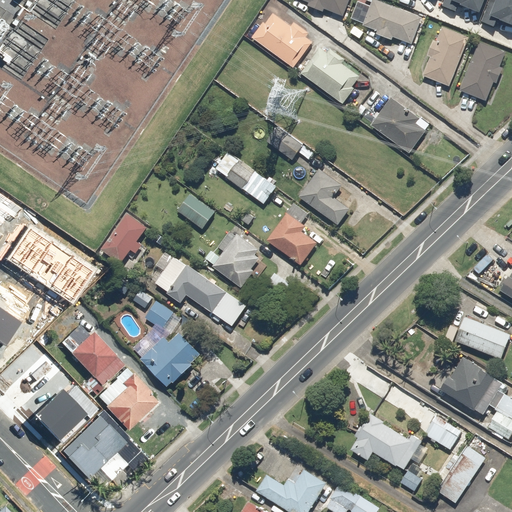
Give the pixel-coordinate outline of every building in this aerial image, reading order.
[(305,0),(343,16),(350,0),(305,0)] [(385,0),(369,0),(360,24),(409,45),(422,15),(385,0)] [(449,3),(439,0),(429,0),(426,12),(445,17),(449,3)] [(446,0),(480,13),(485,0),(446,0)] [(511,0),(488,0),(482,16),(511,27),(511,0)] [(290,68),(309,43),(273,16),(254,41),(290,68)] [(447,26),(425,74),(447,84),(469,36),(447,26)] [(479,40),(463,91),(490,99),(506,49),(479,40)] [(330,49),(305,77),(337,106),(362,78),(330,49)] [(394,99),(372,127),(411,156),(432,128),(394,99)] [(278,125),(266,144),(293,161),(305,142),(278,125)] [(236,163),(225,178),(242,189),(252,174),(236,163)] [(333,200),(342,185),(319,171),(304,195),(302,198),(338,226),(349,212),(333,200)] [(192,195),(179,212),(203,229),(215,213),(192,195)] [(0,196),(0,241),(4,236),(0,233),(0,227),(9,214),(14,218),(20,209),(0,196)] [(101,245),(121,261),(146,230),(126,214),(101,245)] [(281,218),(266,243),(301,264),(316,239),(281,218)] [(34,229),(15,259),(77,299),(96,269),(34,229)] [(237,237),(213,269),(239,288),(263,256),(237,237)] [(233,298),(186,263),(171,284),(218,318),(233,298)] [(274,267),(268,263),(254,284),(260,288),(274,267)] [(511,269),(500,290),(511,297),(511,269)] [(294,281),(278,272),(267,290),(283,299),(294,281)] [(51,319),(67,305),(55,291),(39,306),(51,319)] [(146,318),(166,330),(175,314),(155,302),(146,318)] [(0,345),(2,343),(6,347),(23,321),(0,305),(0,345)] [(511,337),(466,317),(456,341),(503,361),(511,339),(511,337)] [(72,328),(66,322),(53,334),(59,340),(72,328)] [(91,331),(69,352),(101,386),(123,365),(91,331)] [(164,336),(140,359),(165,384),(188,361),(164,336)] [(465,358),(441,391),(468,410),(470,407),(482,415),(489,406),(511,418),(511,397),(499,391),(503,384),(492,377),(465,358)] [(129,426),(157,405),(139,381),(111,403),(129,426)] [(56,438),(93,403),(74,383),(36,418),(56,438)] [(128,444),(102,415),(61,452),(87,481),(128,444)] [(368,415),(353,441),(405,471),(420,445),(368,415)] [(511,423),(496,415),(490,426),(509,437),(511,431),(511,423)] [(434,422),(425,435),(451,451),(459,437),(434,422)] [(439,492),(457,504),(485,460),(467,448),(439,492)] [(268,476),(258,492),(278,504),(278,505),(289,511),(309,511),(314,505),(313,505),(327,483),(301,467),(288,488),(268,476)] [(423,480),(409,470),(401,483),(415,493),(423,480)] [(376,511),(379,508),(340,485),(331,501),(349,511),(376,511)] [(265,511),(249,502),(243,511),(265,511)]
